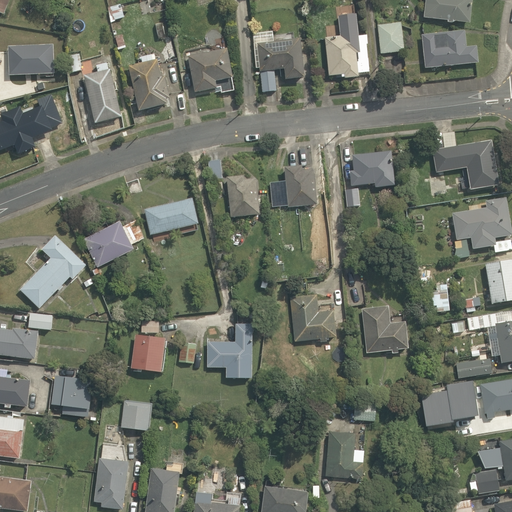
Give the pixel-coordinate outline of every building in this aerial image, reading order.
[(0,0),(0,13),(4,16),(10,0),(0,0)] [(453,22),(470,24),(472,0),(426,0),(425,19),(448,21),(448,23),(453,24),(453,22)] [(110,7),(113,19),(126,16),(123,4),(110,7)] [(164,23),(155,24),(156,38),(166,37),(164,23)] [(377,26),(380,55),(404,52),(401,23),(377,26)] [(422,36),(425,69),(478,64),(476,46),(467,47),(465,32),(422,36)] [(344,76),(345,80),(359,79),(359,76),(369,75),(368,62),(358,63),(357,54),(361,54),(359,35),(325,38),(329,77),(344,76)] [(284,71),(285,80),(305,78),(301,39),(257,44),(260,73),(284,71)] [(227,50),(188,58),(195,93),(217,89),(216,87),(219,86),(221,93),(234,91),(231,79),(233,78),(227,50)] [(70,56),(74,73),(82,71),(78,54),(70,56)] [(129,67),(139,112),(168,105),(167,100),(170,99),(165,77),(162,78),(158,60),(129,67)] [(84,76),(95,125),(123,119),(111,70),(108,71),(107,63),(96,66),(98,73),(84,76)] [(10,87),(1,86),(1,95),(10,95),(10,87)] [(0,124),(0,152),(15,147),(18,155),(36,148),(26,121),(30,120),(34,129),(52,122),(43,97),(18,106),(22,116),(0,124)] [(467,168),(470,191),(499,186),(492,141),(456,146),(454,132),(442,133),(444,148),(432,150),(436,173),(467,168)] [(375,184),(375,189),(395,186),(391,152),(353,156),(354,171),(350,172),(351,187),(375,184)] [(223,176),(218,154),(205,157),(210,179),(223,176)] [(284,167),(288,208),(315,205),(312,170),(303,171),(302,166),(284,167)] [(232,183),(236,223),(265,220),(262,184),(251,185),(250,181),(232,183)] [(345,191),(346,209),(361,207),(359,189),(345,191)] [(494,248),(495,254),(511,251),(511,242),(511,240),(496,242),(496,239),(511,237),(506,198),(485,201),(486,209),(452,213),(456,242),(472,240),(473,251),(494,248)] [(144,210),(150,236),(199,224),(193,199),(144,210)] [(131,246),(144,239),(138,220),(123,228),(120,222),(84,240),(98,269),(134,251),(131,246)] [(21,291),(40,310),(71,278),(74,281),(87,267),(56,237),(42,251),(51,259),(21,291)] [(459,260),(462,259),(462,257),(464,257),(461,242),(455,243),(459,260)] [(511,260),(485,265),(492,305),(511,301),(511,260)] [(83,283),(86,287),(93,283),(91,278),(83,283)] [(437,305),(448,304),(447,290),(436,291),(437,305)] [(321,340),(321,344),(327,343),(327,339),(337,338),(334,310),(318,312),(316,296),(290,298),(295,343),(321,340)] [(472,299),(473,307),(481,305),(479,298),(472,299)] [(392,351),(392,355),(399,354),(398,350),(408,349),(405,322),(390,324),(388,307),(362,310),(367,354),(392,351)] [(29,328),(51,331),(53,316),(31,313),(29,328)] [(467,318),(469,330),(485,328),(483,316),(467,318)] [(486,327),(497,323),(496,316),(484,319),(486,327)] [(142,333),(159,333),(159,322),(142,321),(142,333)] [(511,321),(495,324),(502,364),(511,362),(511,321)] [(453,333),(465,332),(464,322),(451,323),(453,333)] [(208,341),(207,367),(226,368),(226,377),(251,378),(253,325),(236,324),(235,342),(208,341)] [(13,331),(0,329),(0,355),(7,356),(6,360),(13,361),(14,357),(35,360),(39,332),(13,329),(13,331)] [(131,369),(161,373),(165,340),(135,336),(131,369)] [(179,363),(194,365),(196,345),(182,343),(179,363)] [(456,364),(458,378),(491,373),(489,359),(456,364)] [(7,376),(8,370),(0,369),(0,403),(6,405),(5,408),(10,408),(11,405),(28,407),(31,381),(11,378),(11,376),(7,376)] [(50,403),(61,404),(60,413),(87,415),(89,397),(91,378),(53,374),(50,403)] [(511,377),(480,384),(486,418),(494,417),(493,410),(511,406),(511,377)] [(471,386),(450,389),(454,413),(475,409),(471,386)] [(152,400),(124,397),(120,425),(148,428),(152,400)] [(381,404),(350,403),(350,418),(380,419),(381,404)] [(0,456),(21,459),(26,421),(0,417),(0,456)] [(355,433),(328,431),(325,477),(361,480),(363,450),(354,450),(355,433)] [(511,437),(474,443),(483,465),(502,462),(504,478),(511,476),(511,437)] [(95,500),(100,500),(100,506),(122,508),(124,490),(127,456),(99,454),(95,500)] [(211,479),(196,479),(194,511),(240,511),(242,490),(228,489),(230,463),(212,462),(211,479)] [(171,511),(177,470),(151,466),(145,511),(146,511),(171,511)] [(472,473),(473,480),(469,481),(471,489),(475,489),(476,491),(501,486),(497,468),(472,473)] [(31,478),(0,474),(0,507),(0,506),(27,509),(31,478)] [(304,511),(306,486),(263,484),(261,511),(304,511)] [(471,511),(467,496),(451,501),(454,511),(471,511)] [(511,511),(511,497),(493,501),(494,511),(511,511)]
